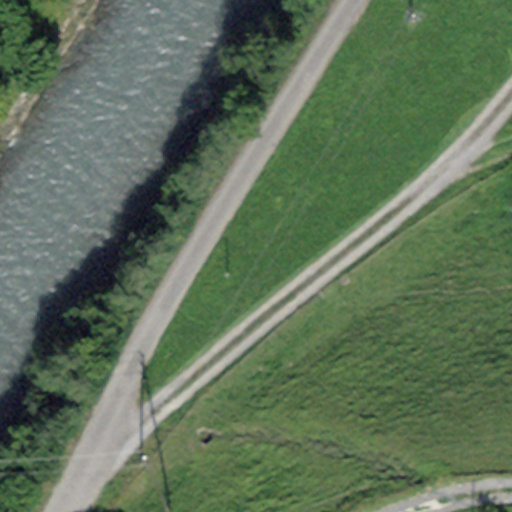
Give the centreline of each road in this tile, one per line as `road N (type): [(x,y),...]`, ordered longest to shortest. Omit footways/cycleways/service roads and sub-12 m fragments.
road 1 (residential): [(357,0),(165,306),(67,511)]
road 2 (track): [(511,101),(400,218),(101,451)]
